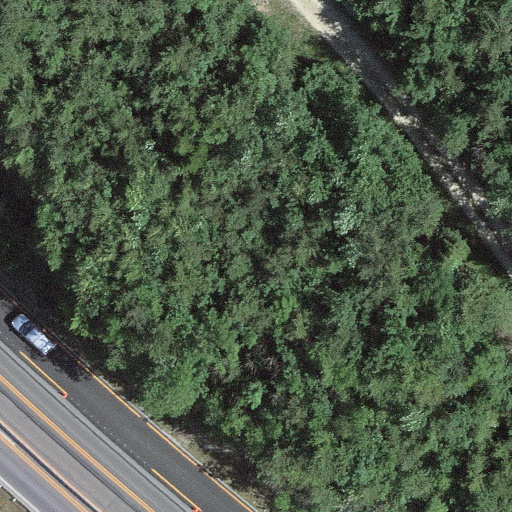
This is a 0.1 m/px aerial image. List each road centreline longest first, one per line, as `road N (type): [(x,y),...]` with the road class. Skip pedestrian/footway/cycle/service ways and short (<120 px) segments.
road 1 (track): [(309,0),(511,254)]
road 2 (primary): [(0,388),(139,511)]
